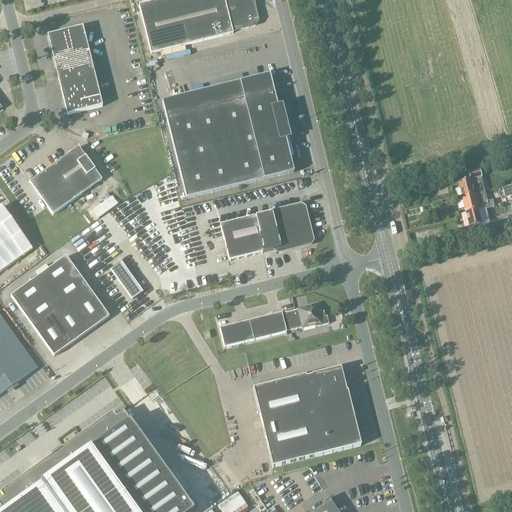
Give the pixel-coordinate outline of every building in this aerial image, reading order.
[(258,22),(252,0),(161,0),(139,6),(151,54),(233,34),(232,32),(255,26),(258,22)] [(47,36),(67,116),(102,107),(83,28),(47,36)] [(162,102),(186,200),(294,173),(290,158),(287,144),(282,127),(278,110),(270,75),(162,102)] [(28,146),(22,149),(26,159),(32,156),(28,146)] [(78,148),(29,183),(53,216),(102,181),(78,148)] [(93,152),(97,160),(102,158),(98,150),(93,152)] [(470,181),(458,183),(461,198),(474,195),(482,193),(478,179),(481,178),(479,168),(467,171),(470,181)] [(511,185),(502,188),(505,198),(511,196),(511,185)] [(489,209),(487,202),(484,203),(482,193),(474,195),(461,198),(465,213),(478,210),(483,208),(484,210),(489,209)] [(77,212),(87,206),(83,199),(72,205),(77,212)] [(220,226),(209,229),(212,243),(223,240),(229,262),(262,254),(275,251),(278,253),(310,245),(312,241),(304,208),(300,206),(272,213),(220,226)] [(0,272),(23,257),(33,250),(2,207),(0,208),(0,272)] [(478,210),(465,213),(469,228),(481,225),(478,210)] [(507,219),(487,224),(490,236),(510,231),(511,230),(511,215),(506,217),(507,219)] [(216,216),(204,217),(205,228),(217,226),(216,216)] [(10,297),(54,357),(109,318),(66,258),(10,297)] [(132,301),(143,294),(121,263),(110,271),(132,301)] [(219,329),(224,349),(286,333),(286,332),(302,328),(302,329),(315,326),(315,328),(329,325),(327,317),(324,318),(323,314),(319,315),(316,305),(297,310),(297,311),(282,315),(281,314),(219,329)] [(0,395),(37,369),(0,317),(0,395)] [(272,469),(361,447),(347,393),(346,393),(341,369),(311,376),(312,377),(306,378),(306,377),(253,390),(272,469)] [(0,509),(2,511),(192,511),(123,414),(84,442),(81,438),(31,473),(34,477),(0,501),(0,509)] [(252,511),(261,507),(254,493),(245,498),(252,511)] [(337,511),(330,501),(314,511),(337,511)]
